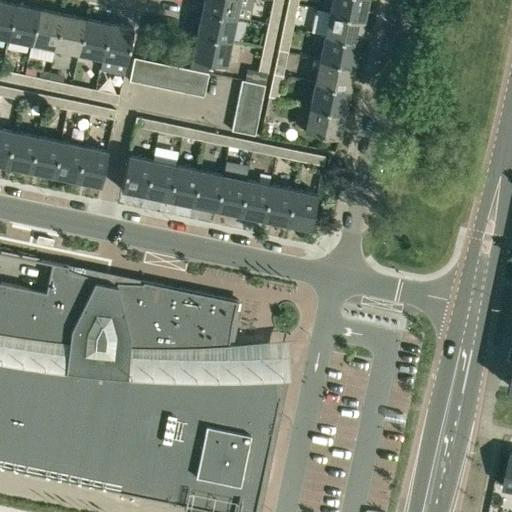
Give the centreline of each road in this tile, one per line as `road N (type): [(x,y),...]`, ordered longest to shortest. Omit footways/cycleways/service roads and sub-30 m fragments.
road 1 (residential): [(336,277),(0,206)]
road 2 (residential): [(336,277),(399,0)]
road 3 (tertiary): [(463,306),(415,511)]
road 4 (tertiary): [(440,511),(481,310)]
road 5 (tertiary): [(504,162),(484,206),(463,306)]
road 6 (tertiary): [(481,310),(503,210),(504,162)]
road 7 (residential): [(463,306),(336,277)]
